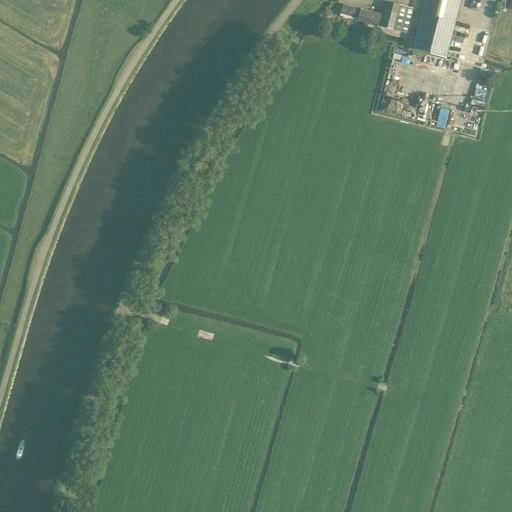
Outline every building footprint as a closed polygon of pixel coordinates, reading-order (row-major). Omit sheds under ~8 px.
[(425,0),(415,41),(447,48),(459,0),(425,0)] [(343,4),(340,15),(380,26),(392,29),(405,33),(412,8),(387,2),(383,15),(343,4)] [(407,40),(404,51),(410,53),(413,41),(407,40)] [(489,77),(490,71),(481,68),(479,74),(489,77)] [(478,97),(484,99),(486,91),(480,89),(478,97)] [(445,129),(447,109),(437,108),(435,127),(445,129)]
